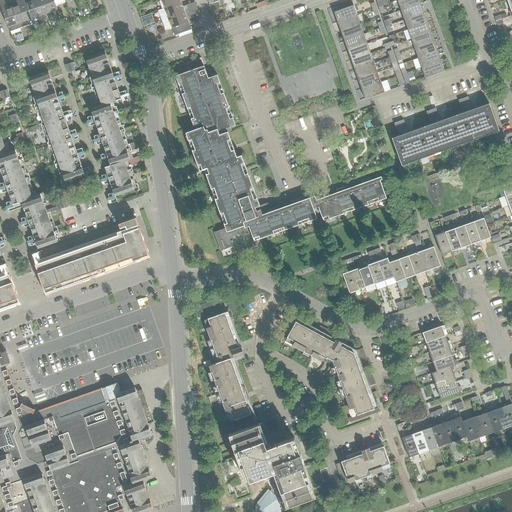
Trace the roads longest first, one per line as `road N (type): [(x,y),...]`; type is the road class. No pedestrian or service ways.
road 1 (residential): [(173,278),(252,276),(360,329),(470,293),(482,300),(499,348),(511,344)]
road 2 (tertiary): [(187,511),(173,278)]
road 3 (tertiary): [(171,265),(141,62)]
road 4 (residential): [(0,325),(171,265)]
road 5 (residential): [(6,56),(125,14)]
road 6 (residential): [(271,145),(231,31)]
